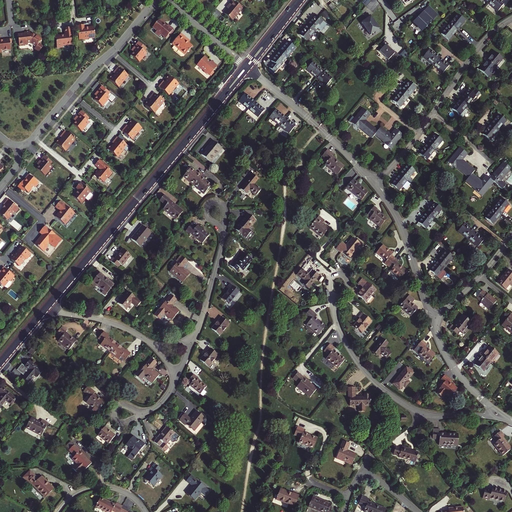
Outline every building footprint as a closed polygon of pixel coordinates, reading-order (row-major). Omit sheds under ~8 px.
[(229,7),(227,8),(224,13),(232,20),(242,8),(232,0),(231,0),(228,5),(229,7)] [(491,0),(489,3),(498,11),(504,4),(499,0),(491,0)] [(414,22),(423,31),(438,16),(429,7),(414,22)] [(362,20),(371,33),(376,29),(377,31),(381,28),(371,14),(362,20)] [(450,24),(458,30),(466,20),(458,14),(450,24)] [(321,31),(327,24),(316,15),(308,24),(315,31),(318,28),(321,31)] [(165,22),(160,18),(152,27),(157,31),(155,33),(159,36),(161,34),(165,38),(173,29),(167,24),(166,26),(164,24),(165,22)] [(300,35),(307,41),(315,31),(308,24),(300,35)] [(442,34),(450,40),(458,30),(450,24),(442,34)] [(85,28),(84,25),(77,26),(79,40),(82,39),(82,40),(87,40),(87,39),(95,38),(94,27),(88,27),(88,28),(85,28)] [(65,36),(61,36),(61,35),(56,36),(57,48),(62,48),(62,46),(71,45),(71,36),(72,36),(71,28),(65,28),(65,36)] [(25,33),(18,34),(19,46),(25,46),(25,45),(27,45),(28,43),(31,43),(35,47),(36,50),(39,52),(43,47),(39,43),(42,40),(36,34),(35,35),(34,34),(33,35),(30,35),(30,34),(30,32),(25,32),(25,33)] [(178,50),(184,55),(188,51),(192,47),(188,43),(189,42),(185,39),(186,38),(181,34),(172,44),(179,49),(178,50)] [(0,52),(4,52),(4,50),(11,50),(10,39),(2,40),(3,41),(0,41),(0,52)] [(280,51),(287,57),(295,47),(288,41),(280,51)] [(389,45),(385,41),(378,48),(392,62),(399,54),(395,51),(394,51),(388,46),(389,45)] [(135,50),(133,53),(131,55),(139,62),(146,53),(144,51),(146,48),(139,42),(133,48),(135,50)] [(434,65),(440,57),(430,49),(424,57),(434,65)] [(270,68),(275,72),(287,57),(280,51),(272,61),(275,63),(274,64),(273,64),(270,68)] [(485,59),(496,68),(503,59),(494,51),(490,57),(488,55),(485,59)] [(210,62),(208,61),(204,57),(197,65),(204,70),(204,72),(206,74),(208,74),(211,76),(214,73),(213,71),(217,66),(211,61),(210,62)] [(444,73),(450,65),(440,57),(434,65),(444,73)] [(488,76),(496,68),(485,59),(483,62),(485,63),(480,69),(488,76)] [(316,77),(323,70),(313,62),(307,69),(316,77)] [(122,84),(121,84),(128,76),(117,67),(113,73),(114,75),(113,77),(111,76),(108,80),(118,88),(122,84)] [(326,85),(333,78),(323,70),(316,77),(326,85)] [(179,84),(168,76),(165,80),(166,81),(165,83),(163,81),(158,87),(168,95),(174,88),(175,88),(179,84)] [(401,91),(408,97),(417,87),(410,81),(401,91)] [(102,86),(100,89),(109,98),(113,101),(116,98),(112,94),(109,97),(107,96),(110,93),(102,86)] [(460,98),(468,104),(476,94),(477,96),(480,93),(476,88),(473,92),(468,88),(460,98)] [(113,101),(100,89),(97,92),(99,93),(96,96),(94,99),(102,106),(108,99),(112,103),(113,101)] [(394,100),(401,106),(408,97),(401,91),(394,100)] [(163,101),(153,93),(148,99),(150,100),(149,102),(148,101),(144,105),(154,113),(158,109),(157,109),(163,101)] [(255,102),(245,94),(239,101),(249,109),(255,102)] [(468,110),(465,108),(468,104),(460,98),(452,108),(462,116),(468,110)] [(255,102),(249,109),(259,117),(264,110),(255,102)] [(375,134),(378,130),(366,120),(371,114),(363,108),(352,121),(359,127),(372,138),(375,134)] [(280,125),(286,117),(276,109),(272,115),(273,119),(280,125)] [(87,120),(89,118),(81,111),(76,117),(78,118),(75,121),(73,124),(82,131),(89,122),(87,120)] [(491,123),(498,130),(507,120),(499,113),(491,123)] [(280,125),(290,133),(296,126),(286,117),(280,125)] [(138,132),(141,128),(131,120),(128,124),(129,125),(127,127),(126,126),(121,131),(131,140),(137,132),(138,132)] [(483,133),(490,139),(498,130),(491,123),(483,133)] [(385,142),(392,148),(403,135),(396,128),(391,134),(381,126),(378,130),(375,134),(385,142)] [(65,152),(74,140),(64,132),(60,137),(61,139),(60,141),(59,140),(55,144),(65,152)] [(428,144),(435,150),(443,140),(436,134),(428,144)] [(128,148),(116,137),(111,143),(113,144),(111,146),(110,145),(107,149),(117,158),(120,154),(122,155),(128,148)] [(76,140),(67,150),(69,152),(78,143),(76,140)] [(213,142),(201,156),(210,163),(221,149),(213,142)] [(433,154),(432,153),(435,150),(428,144),(420,153),(427,159),(429,157),(430,158),(433,154)] [(473,173),(476,170),(462,159),(468,153),(460,147),(449,161),(456,166),(469,177),(473,173)] [(336,174),(342,166),(331,156),(332,155),(326,149),(321,155),(327,160),(324,164),(336,174)] [(41,164),(38,166),(36,169),(44,176),(52,167),(49,165),(52,163),(44,156),(39,162),(41,164)] [(110,169),(100,161),(95,166),(100,171),(101,172),(99,173),(98,172),(94,177),(99,181),(99,180),(101,181),(103,183),(107,178),(108,178),(108,179),(112,174),(108,171),(110,169)] [(494,181),(498,184),(511,168),(504,162),(502,164),(491,178),(494,181)] [(413,179),(410,177),(415,170),(408,164),(400,174),(407,180),(410,182),(413,179)] [(194,186),(203,175),(200,172),(198,174),(191,168),(184,177),(194,186)] [(476,189),(483,195),(494,181),(491,178),(487,175),(482,181),(473,173),(469,177),(466,181),(476,189)] [(253,174),(241,190),(246,194),(250,190),(257,195),(261,190),(254,184),(259,179),(253,174)] [(392,183),(399,190),(407,180),(400,174),(392,183)] [(34,188),(38,183),(28,175),(25,178),(26,179),(22,183),(21,182),(17,187),(22,192),(24,191),(27,193),(33,187),(34,188)] [(203,175),(194,186),(205,194),(212,186),(204,179),(206,177),(203,175)] [(360,200),(366,192),(352,179),(345,187),(360,200)] [(74,192),(71,196),(81,204),(85,199),(84,199),(90,192),(84,187),(81,184),(80,183),(75,189),(77,190),(75,193),(74,192)] [(183,212),(177,206),(164,196),(160,201),(166,206),(164,209),(176,220),(183,212)] [(494,208),(502,214),(510,204),(503,198),(494,208)] [(14,213),(16,213),(19,209),(8,200),(4,205),(5,207),(0,212),(0,214),(6,220),(8,220),(14,213)] [(60,202),(55,208),(60,212),(55,218),(63,225),(69,218),(70,218),(74,214),(60,202)] [(427,212),(434,218),(442,208),(435,202),(427,212)] [(381,227),(388,219),(377,210),(378,208),(375,206),(368,214),(371,217),(370,218),(381,227)] [(486,218),(494,224),(502,214),(494,208),(486,218)] [(419,222),(426,228),(434,218),(427,212),(419,222)] [(248,214),(239,226),(236,230),(246,238),(251,232),(249,229),(256,220),(248,214)] [(323,237),(330,228),(324,223),(326,220),(320,216),(311,227),(323,237)] [(459,230),(469,239),(475,231),(465,223),(459,230)] [(202,244),(209,236),(197,226),(196,228),(192,224),(186,231),(190,235),(191,234),(202,244)] [(41,238),(41,237),(36,243),(44,251),(48,246),(47,245),(50,242),(56,247),(62,240),(45,226),(40,232),(43,234),(43,235),(41,238)] [(142,226),(131,239),(140,247),(151,233),(142,226)] [(478,246),(485,239),(475,231),(469,239),(478,246)] [(341,251),(349,257),(359,244),(352,238),(345,245),(341,242),(335,248),(340,252),(341,251)] [(387,266),(394,258),(390,255),(391,253),(381,245),(375,253),(384,261),(383,263),(387,266)] [(12,259),(11,260),(19,266),(25,258),(26,259),(31,254),(21,246),(17,251),(17,252),(15,255),(13,253),(10,257),(11,257),(12,259)] [(113,258),(111,261),(118,267),(120,264),(122,266),(131,256),(123,249),(115,260),(113,258)] [(439,260),(446,266),(453,256),(446,251),(439,260)] [(239,268),(242,271),(251,260),(243,253),(234,263),(232,262),(229,265),(237,271),(239,268)] [(183,282),(190,274),(182,268),(188,261),(182,257),(170,272),(183,282)] [(399,279),(406,271),(396,263),(397,261),(394,258),(387,266),(390,269),(389,270),(399,279)] [(431,270),(438,275),(446,266),(439,260),(431,270)] [(0,286),(3,288),(8,282),(10,281),(13,277),(3,268),(0,271),(0,286)] [(301,284),(307,288),(318,275),(312,270),(308,275),(301,269),(296,274),(304,280),(301,284)] [(498,282),(506,289),(511,281),(511,271),(509,269),(498,282)] [(107,294),(114,285),(100,273),(91,284),(96,287),(97,285),(107,294)] [(356,294),(364,301),(375,289),(361,278),(357,283),(362,287),(356,294)] [(222,299),(230,305),(240,293),(230,285),(227,288),(230,290),(222,299)] [(481,301),(491,309),(497,300),(488,293),(488,294),(483,290),(477,297),(482,301),(481,301)] [(128,292),(118,304),(126,310),(135,298),(128,292)] [(409,316),(416,307),(411,303),(414,299),(408,295),(398,307),(409,316)] [(171,296),(159,310),(172,320),(179,312),(172,306),(176,300),(171,296)] [(317,335),(324,326),(312,316),(314,314),(308,309),(302,316),(305,319),(305,318),(308,320),(304,324),(317,335)] [(352,326),(361,332),(370,321),(361,313),(358,317),(359,318),(352,326)] [(511,313),(503,324),(511,331),(511,313)] [(460,331),(463,333),(472,322),(463,315),(454,325),(453,324),(450,327),(458,333),(460,331)] [(221,317),(210,328),(219,336),(229,323),(221,317)] [(69,350),(76,341),(65,333),(67,331),(63,327),(57,334),(62,337),(58,341),(69,350)] [(108,335),(104,332),(99,339),(102,342),(100,345),(109,352),(117,343),(108,336),(108,335)] [(390,355),(394,350),(387,344),(390,340),(385,336),(375,349),(380,353),(383,350),(390,355)] [(428,362),(434,354),(424,346),(426,344),(421,340),(414,348),(418,352),(417,353),(428,362)] [(125,361),(131,354),(126,350),(126,351),(117,343),(109,352),(119,360),(121,357),(125,361)] [(327,358),(338,368),(346,359),(335,349),(336,348),(331,344),(325,350),(330,354),(327,358)] [(491,362),(499,353),(490,346),(485,352),(483,350),(481,353),(491,362)] [(217,355),(209,348),(199,359),(207,367),(217,355)] [(484,371),(491,362),(481,353),(478,357),(480,358),(475,364),(484,371)] [(152,369),(157,362),(152,358),(140,372),(139,371),(135,376),(141,381),(145,377),(153,383),(160,375),(152,369)] [(30,361),(25,366),(30,370),(24,377),(29,381),(35,374),(38,377),(43,371),(30,361)] [(404,387),(409,381),(406,379),(412,372),(411,371),(412,370),(408,366),(406,368),(405,367),(392,383),(397,388),(400,384),(401,385),(404,387)] [(309,397),(316,389),(303,379),(304,378),(297,372),(292,378),(298,384),(296,386),(309,397)] [(449,396),(456,388),(449,382),(451,380),(443,374),(438,380),(442,383),(438,388),(449,396)] [(195,377),(192,375),(185,382),(199,394),(205,387),(194,378),(195,377)] [(346,386),(346,396),(347,396),(348,405),(356,405),(356,409),(359,411),(363,411),(363,405),(368,405),(368,396),(367,396),(367,394),(362,394),(362,396),(353,396),(353,386),(346,386)] [(0,407),(7,399),(13,404),(16,399),(2,387),(0,390),(0,392),(3,395),(0,398),(0,407)] [(86,402),(98,412),(106,402),(101,399),(100,400),(93,395),(94,393),(87,387),(83,392),(90,398),(86,402)] [(191,419),(185,414),(181,419),(195,431),(205,418),(197,411),(191,419)] [(26,428),(42,436),(48,423),(42,420),(40,423),(31,418),(26,428)] [(109,444),(115,436),(105,427),(99,435),(109,444)] [(167,427),(154,442),(160,446),(163,442),(166,445),(170,440),(173,442),(175,440),(176,441),(177,439),(177,438),(178,436),(167,427)] [(305,429),(298,427),(294,435),(301,438),(299,443),(313,449),(317,438),(303,432),(305,429)] [(439,444),(458,447),(460,435),(442,432),(443,429),(435,427),(434,437),(440,438),(439,444)] [(503,457),(511,450),(511,449),(504,439),(506,437),(502,432),(494,438),(498,442),(495,445),(503,457)] [(145,446),(134,437),(127,445),(139,454),(145,446)] [(350,444),(343,441),(336,458),(352,465),(356,454),(347,451),(350,444)] [(81,450),(75,444),(69,450),(75,456),(72,459),(84,471),(92,463),(80,451),(81,450)] [(401,449),(395,447),(393,454),(400,456),(399,457),(416,462),(418,452),(410,450),(410,449),(402,446),(401,449)] [(161,468),(155,463),(149,471),(151,472),(145,479),(154,486),(162,476),(158,472),(161,468)] [(39,480),(34,475),(27,481),(32,486),(33,485),(46,498),(55,489),(42,477),(39,480)] [(205,487),(191,475),(186,481),(192,486),(186,493),(194,500),(201,493),(205,496),(209,491),(205,487)] [(504,502),(507,492),(492,488),(491,491),(485,490),(483,498),(489,500),(490,498),(504,502)] [(295,507),(299,496),(293,493),(293,494),(281,489),(276,500),(295,507)] [(359,503),(367,506),(364,511),(384,511),(386,509),(368,502),(369,499),(362,496),(359,503)] [(115,505),(101,497),(96,507),(106,511),(111,511),(112,510),(115,511),(118,511),(122,506),(117,503),(115,505)] [(332,511),(333,509),(330,507),(331,505),(313,497),(309,507),(321,511),(332,511)]
